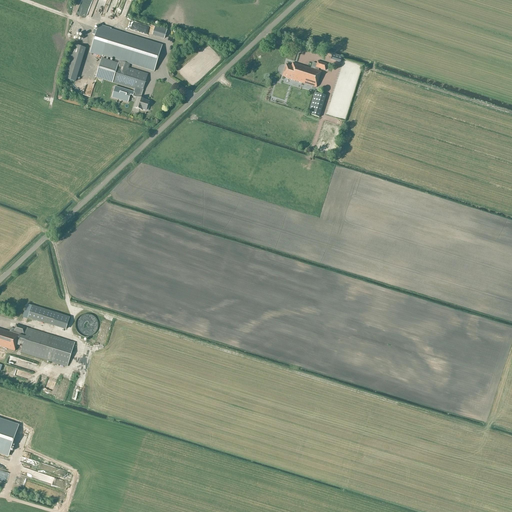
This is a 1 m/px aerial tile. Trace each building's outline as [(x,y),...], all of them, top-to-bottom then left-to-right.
[(152,35),(164,39),(167,30),(155,26),(152,35)] [(95,77),(104,80),(135,89),(133,97),(137,98),(134,108),(147,112),(150,102),(140,99),(148,74),(129,68),(130,64),(154,71),(162,46),(110,31),(106,45),(102,44),(100,50),(104,51),(103,55),(124,62),(123,62),(119,61),(118,63),(101,58),(95,77)] [(331,60),(341,63),(342,57),(333,54),(331,60)] [(325,71),(327,64),(317,61),(317,64),(313,63),(311,69),(292,63),(291,67),(286,65),(283,76),(285,77),(285,78),(316,88),(321,72),(318,71),(319,69),(325,71)] [(320,118),(326,96),(315,93),(309,115),(320,118)] [(69,317),(32,306),(28,319),(65,330),(69,317)] [(98,327),(99,326),(98,325),(98,323),(98,322),(97,321),(96,319),(95,318),(94,317),(93,316),(92,315),(90,315),(89,314),(87,314),(86,314),(84,315),(83,315),(82,316),(81,316),(80,317),(79,318),(78,319),(77,320),(76,322),(76,323),(76,325),(76,327),(76,328),(76,330),(77,331),(78,332),(79,333),(80,334),(81,335),(82,336),(83,336),(84,337),(86,337),(87,337),(89,337),(90,337),(92,336),(93,335),(94,335),(95,333),(96,332),(97,331),(98,330),(98,328),(98,327)] [(0,346),(15,351),(20,336),(25,337),(21,352),(78,370),(86,347),(16,325),(15,329),(12,328),(11,333),(0,329),(0,346)] [(19,425),(0,418),(0,454),(8,457),(19,425)]
